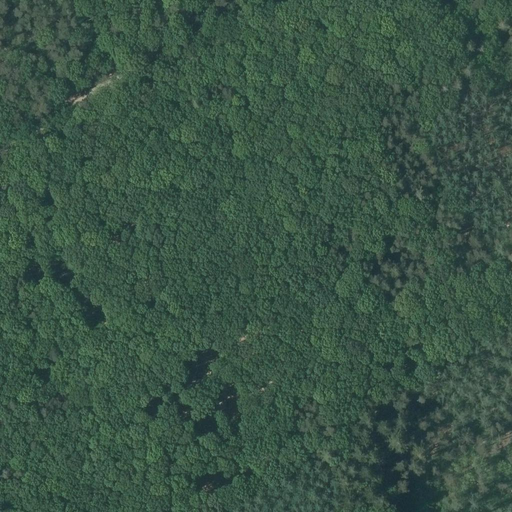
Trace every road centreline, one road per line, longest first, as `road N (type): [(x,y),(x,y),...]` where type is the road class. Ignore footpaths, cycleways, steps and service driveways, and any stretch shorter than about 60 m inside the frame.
road 1 (track): [(257,511),(203,390),(74,236),(62,105)]
road 2 (unknown): [(374,0),(376,17),(418,78),(435,179),(425,320)]
road 3 (track): [(0,147),(219,0)]
road 4 (unknown): [(0,111),(177,0)]
road 5 (unknown): [(438,358),(379,402),(372,465),(388,511)]
